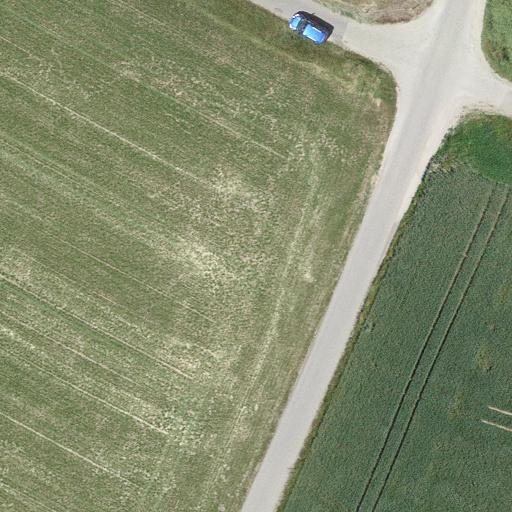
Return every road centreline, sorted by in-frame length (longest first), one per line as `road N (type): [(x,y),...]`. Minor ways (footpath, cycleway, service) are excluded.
road 1 (track): [(461,0),(262,511)]
road 2 (unclassified): [(511,104),(274,0)]
